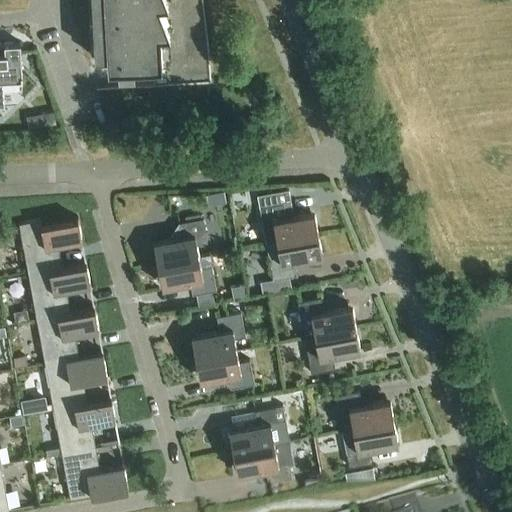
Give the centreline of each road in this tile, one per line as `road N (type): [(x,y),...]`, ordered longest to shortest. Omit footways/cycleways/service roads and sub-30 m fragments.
road 1 (residential): [(68,511),(162,495),(177,479),(178,453),(96,170)]
road 2 (unclassified): [(500,511),(354,149)]
road 3 (residential): [(96,170),(354,149)]
road 4 (unclassified): [(354,149),(292,0)]
